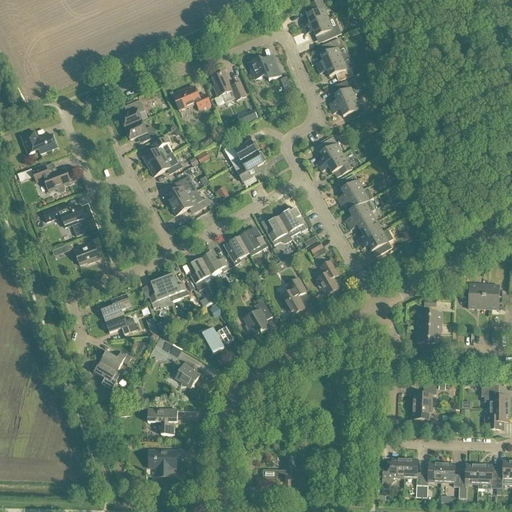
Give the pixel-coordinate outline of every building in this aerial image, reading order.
[(329,20),(322,2),(308,8),(311,15),(307,17),(309,23),(302,26),(304,31),(329,20)] [(304,31),(306,36),(313,33),(316,39),(320,37),(323,44),(342,36),(334,18),(329,20),(304,31)] [(343,59),(338,49),(342,47),(339,40),(322,48),(325,55),(320,57),(323,63),(316,66),(318,71),(348,58),(347,57),(343,59)] [(330,79),(338,75),(341,83),(354,77),(351,70),(352,69),(348,58),(318,71),(320,76),(327,73),(330,79)] [(269,83),(281,78),(274,61),(268,64),(266,60),(263,62),(259,60),(251,63),(249,67),(255,80),(258,81),(264,79),(268,80),(269,83)] [(214,88),(219,99),(215,100),(218,106),(220,107),(236,101),(237,103),(247,99),(240,84),(231,88),(225,74),(212,80),(216,87),(214,88)] [(357,100),(352,89),(348,82),(334,88),(337,95),(334,97),(337,103),(329,106),(331,111),(357,100)] [(199,112),(211,107),(206,96),(199,99),(195,89),(183,94),(182,93),(173,97),(180,113),(197,105),(199,112)] [(361,111),(357,100),(331,111),(334,116),(341,112),(344,118),(361,111)] [(120,118),(125,130),(143,123),(139,115),(145,113),(141,102),(128,107),(131,114),(120,118)] [(143,123),(125,130),(130,142),(141,138),(144,144),(156,139),(152,128),(146,131),(143,123)] [(41,156),(58,150),(52,136),(38,141),(35,133),(21,138),(28,157),(35,154),(34,151),(38,149),(41,156)] [(143,159),(149,169),(173,155),(167,146),(170,144),(167,139),(155,146),(158,151),(143,159)] [(319,169),(343,156),(337,145),(333,139),(322,146),(325,152),(320,155),(324,161),(317,164),(319,169)] [(258,154),(257,152),(259,151),(255,143),(252,144),(251,143),(240,150),(237,145),(225,152),(231,163),(234,168),(241,164),(258,154)] [(380,150),(383,155),(390,152),(387,146),(380,150)] [(197,159),(201,166),(210,161),(206,153),(197,159)] [(264,165),(263,164),(266,162),(261,154),(259,156),(258,154),(241,164),(234,168),(237,173),(243,184),(255,177),(252,172),(264,165)] [(180,164),(178,165),(173,155),(149,169),(154,179),(169,170),(172,176),(183,170),(180,164)] [(332,175),(334,174),(337,180),(352,171),(349,166),(343,156),(319,169),(322,174),(329,170),(332,175)] [(384,167),(390,164),(386,157),(380,160),(384,167)] [(198,165),(195,159),(190,162),(193,168),(198,165)] [(49,195),(56,192),(58,194),(60,194),(62,194),(63,193),(64,191),(65,189),(64,187),(71,184),(65,170),(49,177),(46,168),(33,173),(37,184),(44,182),(49,195)] [(22,175),(25,182),(33,178),(30,171),(22,175)] [(358,182),(355,176),(340,185),(343,190),(341,191),(344,197),(338,201),(340,206),(368,190),(364,192),(358,182)] [(165,198),(171,208),(198,193),(192,183),(189,177),(177,184),(180,190),(165,198)] [(224,189),(216,193),(221,202),(229,197),(224,189)] [(350,206),(353,211),(366,204),(367,204),(370,202),(374,200),(368,190),(340,206),(343,210),(350,206)] [(198,193),(171,208),(176,218),(191,209),(195,215),(209,208),(205,201),(203,202),(198,193)] [(348,227),(372,214),(372,213),(375,211),(370,202),(367,204),(366,204),(353,211),(349,213),(352,219),(345,223),(348,227)] [(68,205),(51,211),(43,214),(47,225),(60,219),(62,223),(63,222),(65,230),(78,225),(77,223),(84,220),(79,207),(70,211),(68,205)] [(291,239),(301,233),(302,234),(308,231),(300,217),(294,220),(290,212),(279,218),(291,239)] [(378,224),(372,214),(348,227),(351,232),(358,228),(361,233),(378,224)] [(273,232),(267,235),(274,248),(281,244),(286,246),(292,242),(291,239),(279,218),(268,224),(273,232)] [(383,233),(378,224),(361,233),(364,238),(357,242),(359,247),(383,233)] [(393,241),(388,231),(383,233),(359,247),(362,252),(369,248),(372,253),(375,252),(378,258),(392,250),(389,244),(393,241)] [(251,232),(240,238),(250,255),(251,258),(268,249),(261,236),(255,240),(251,232)] [(250,255),(240,238),(229,244),(224,247),(235,268),(241,264),(240,261),(250,255)] [(316,238),(305,244),(307,249),(319,242),(316,238)] [(313,256),(323,250),(320,244),(310,250),(313,256)] [(94,246),(75,254),(80,268),(92,263),(92,264),(100,261),(96,252),(94,246)] [(68,247),(60,250),(62,256),(70,253),(70,252),(72,251),(70,247),(68,248),(68,247)] [(212,254),(202,260),(212,277),(222,271),(224,274),(230,271),(224,260),(218,263),(212,254)] [(289,259),(283,263),(286,270),(294,266),(290,259),(289,259)] [(204,281),(212,277),(202,260),(191,266),(197,275),(191,279),(197,289),(199,293),(208,288),(204,281)] [(321,292),(323,290),(327,297),(339,291),(333,280),(339,277),(331,263),(321,269),(325,277),(317,281),(317,282),(316,283),(321,292)] [(174,276),(162,280),(170,299),(172,304),(179,301),(189,297),(185,286),(178,288),(174,276)] [(156,297),(149,299),(154,311),(161,308),(161,310),(173,306),(172,304),(170,299),(162,280),(151,285),(156,297)] [(305,310),(300,302),(301,299),(300,297),(307,294),(299,280),(287,287),(290,293),(278,300),(284,311),(287,309),(292,318),(305,310)] [(505,306),(506,293),(499,293),(500,287),(469,286),(469,292),(463,292),(462,305),(468,305),(468,311),(499,312),(499,306),(505,306)] [(124,317),(122,312),(131,308),(127,296),(111,302),(113,308),(101,313),(106,324),(124,317)] [(211,304),(208,300),(202,303),(205,308),(211,304)] [(424,300),(424,309),(436,309),(437,301),(424,300)] [(264,324),(273,319),(263,303),(255,308),(258,313),(244,321),(247,327),(245,328),(248,333),(250,332),(254,338),(260,334),(261,335),(268,331),(264,324)] [(218,305),(212,308),(218,319),(224,315),(218,305)] [(441,346),(442,315),(417,314),(416,345),(441,346)] [(136,333),(133,326),(131,321),(126,322),(124,317),(106,324),(110,335),(122,331),(124,337),(136,333)] [(168,321),(157,325),(159,332),(171,328),(168,321)] [(155,327),(150,330),(152,337),(158,334),(155,327)] [(224,348),(234,342),(227,329),(216,335),(214,330),(209,333),(208,330),(199,333),(198,336),(200,339),(202,343),(203,345),(205,348),(209,353),(211,352),(214,357),(225,350),(224,348)] [(169,361),(175,361),(167,356),(174,346),(161,339),(154,351),(156,352),(156,361),(165,361),(166,359),(169,361)] [(142,343),(137,353),(144,357),(149,347),(142,343)] [(172,354),(182,358),(185,351),(175,347),(172,354)] [(422,351),(422,359),(435,360),(435,351),(422,351)] [(106,354),(100,364),(117,374),(123,364),(128,367),(131,361),(121,354),(117,360),(106,354)] [(105,381),(99,392),(109,398),(118,384),(113,382),(117,374),(100,364),(94,375),(105,381)] [(180,375),(176,381),(191,391),(195,385),(200,377),(194,373),(195,367),(186,365),(184,366),(179,374),(180,375)] [(414,395),(413,408),(431,409),(432,397),(436,397),(437,384),(424,384),(424,396),(414,395)] [(482,398),(486,398),(490,398),(490,411),(508,411),(508,398),(498,398),(498,387),(482,387),(482,398)] [(143,401),(142,391),(133,391),(133,401),(143,401)] [(439,418),(431,417),(431,409),(413,408),(412,421),(423,422),(423,429),(438,430),(439,418)] [(178,422),(178,412),(148,411),(148,424),(162,425),(162,437),(175,437),(175,422),(178,422)] [(508,424),(508,411),(490,411),(490,419),(486,419),(485,431),(485,435),(502,436),(502,424),(508,424)] [(460,434),(468,435),(468,422),(460,422),(460,434)] [(177,471),(177,453),(149,452),(149,470),(156,470),(156,479),(172,479),(172,471),(177,471)] [(297,456),(284,456),(284,471),(295,471),(295,463),(297,463),(297,456)] [(383,464),(383,469),(382,486),(391,487),(396,482),(396,479),(404,480),(405,462),(392,461),(392,464),(383,464)] [(422,488),(423,475),(417,475),(418,462),(405,462),(404,480),(417,480),(417,488),(417,491),(422,491),(422,488)] [(511,481),(511,463),(503,463),(503,478),(497,478),(497,490),(502,491),(503,481),(511,481)] [(428,484),(441,484),(442,466),(429,466),(428,476),(423,475),(422,488),(422,491),(422,492),(428,493),(428,484)] [(460,489),(460,477),(454,476),(455,467),(442,466),(441,484),(454,484),(454,489),(460,489)] [(478,485),(479,467),(466,467),(466,477),(460,477),(460,489),(465,489),(466,485),(478,485)] [(491,490),(497,490),(497,478),(492,478),(492,468),(479,467),(478,485),(491,486),(491,490)] [(256,479),(255,493),(273,493),(273,491),(279,491),(279,495),(293,495),(293,479),(292,479),(292,473),(264,472),(264,480),(256,479)]
